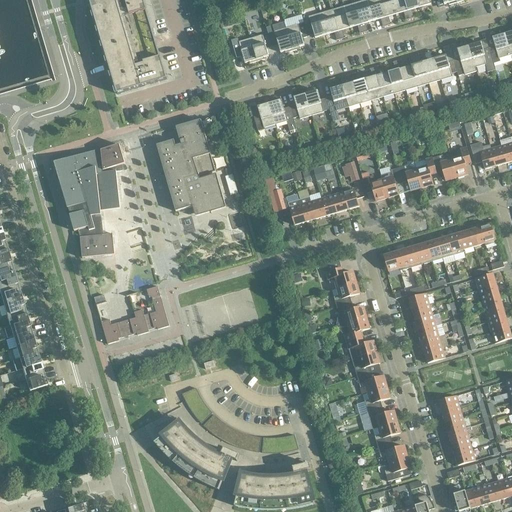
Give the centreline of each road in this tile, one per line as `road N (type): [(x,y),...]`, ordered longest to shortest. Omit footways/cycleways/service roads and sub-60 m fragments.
road 1 (residential): [(330,511),(296,397),(275,405),(248,398),(231,377),(106,411)]
road 2 (residential): [(229,96),(395,35),(511,12)]
road 3 (residential): [(443,511),(364,234)]
road 4 (tertiary): [(22,116),(12,133),(84,377)]
road 5 (residential): [(84,377),(67,382),(0,149)]
road 6 (tertiary): [(95,375),(31,158),(34,128)]
road 7 (tertiary): [(34,128),(69,113),(81,95),(54,0)]
road 8 (tertiary): [(40,0),(65,85),(58,102),(22,116)]
road 9 (residential): [(364,234),(497,193)]
